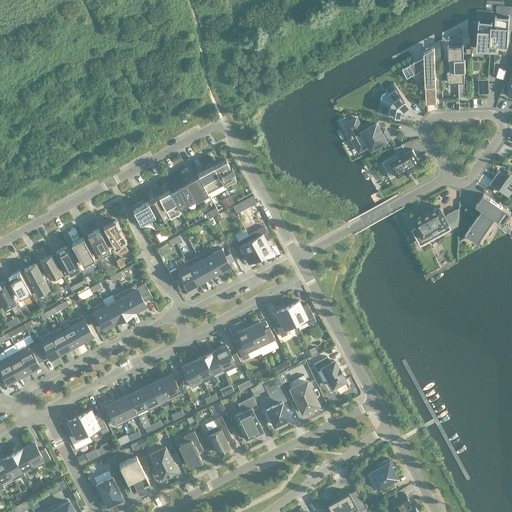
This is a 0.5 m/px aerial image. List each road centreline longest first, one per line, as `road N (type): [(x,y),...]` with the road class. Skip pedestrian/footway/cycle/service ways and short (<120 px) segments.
road 1 (residential): [(0,241),(222,121),(297,255)]
road 2 (unclassified): [(297,255),(10,405)]
road 3 (unclassified): [(30,413),(304,270)]
road 4 (residential): [(375,401),(156,511)]
road 5 (unclassified): [(447,175),(468,178),(500,121),(492,113),(433,116),(424,129)]
road 6 (residential): [(304,270),(375,401)]
road 7 (residential): [(268,511),(389,425)]
road 8 (unclassified): [(95,511),(49,420),(30,413)]
